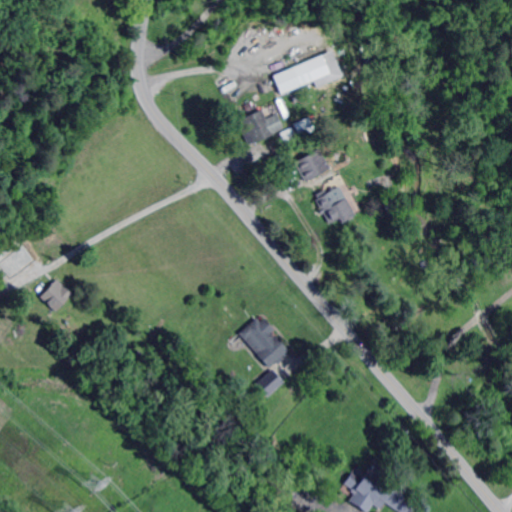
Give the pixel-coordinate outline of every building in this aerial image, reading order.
[(248,62),(246,57),(256,53),(258,59),(248,62)] [(370,64),(364,62),(363,57),(367,54),(372,55),(374,60),(370,64)] [(281,94),(273,75),(305,61),(313,81),(281,94)] [(268,120),(274,117),(279,129),(274,132),(275,134),(255,143),(254,142),(250,144),(240,122),(244,120),(244,118),(263,109),(263,110),(268,120)] [(300,138),(299,136),(296,127),(294,123),(310,116),(317,132),(300,138)] [(304,182),(304,181),(294,164),(293,163),(318,149),(329,168),(304,182)] [(355,215),(341,223),(338,218),(332,222),(324,209),(321,211),(315,199),(338,186),(355,215)] [(56,311),(40,296),(58,278),(74,293),(56,311)] [(260,322),(264,318),(274,330),(270,333),(273,337),(276,335),(288,350),(268,368),(239,333),(257,317),(260,322)] [(265,395),(282,381),(271,367),(254,382),(265,395)] [(391,477),(394,474),(400,478),(394,487),(406,495),(406,496),(418,505),(413,511),(398,511),(384,502),(379,509),(372,505),(366,511),(364,511),(348,501),(353,494),(349,491),(351,489),(343,484),(351,472),(361,479),(373,460),(389,471),(387,474),(391,477)]
